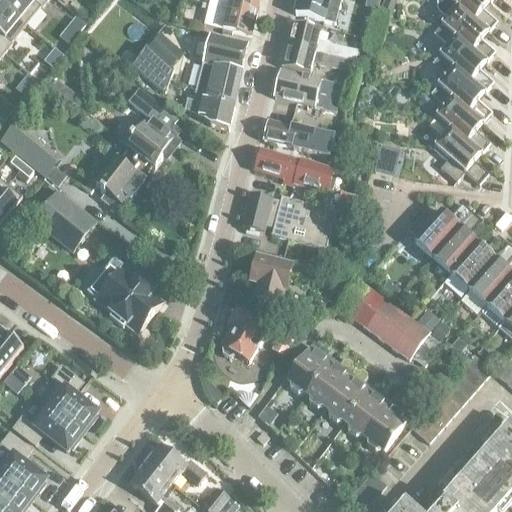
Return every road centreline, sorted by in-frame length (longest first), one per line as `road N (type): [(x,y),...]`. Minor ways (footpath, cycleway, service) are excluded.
road 1 (tertiary): [(160,398),(180,375),(208,298),(279,0)]
road 2 (residential): [(160,398),(0,274)]
road 3 (residential): [(298,511),(230,445),(160,398)]
road 4 (tertiary): [(69,511),(160,398)]
